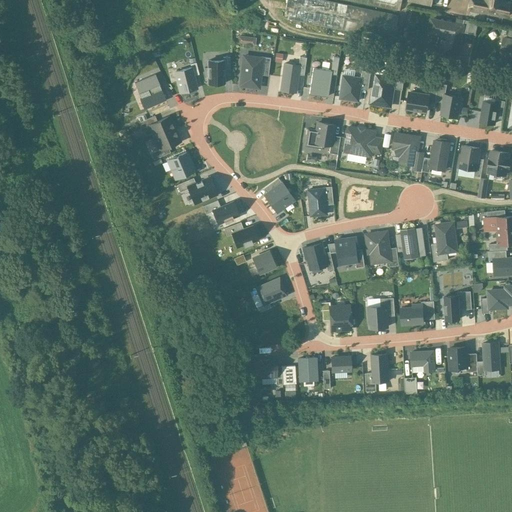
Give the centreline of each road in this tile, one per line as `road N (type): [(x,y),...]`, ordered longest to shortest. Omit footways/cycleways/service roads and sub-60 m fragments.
road 1 (residential): [(511,139),(269,99),(209,100),(196,114),(195,135),(283,244)]
road 2 (residential): [(317,342),(511,321)]
road 3 (residential): [(283,244),(400,215),(415,200)]
